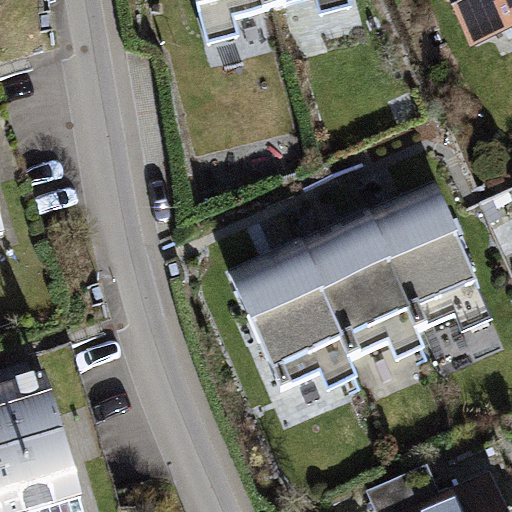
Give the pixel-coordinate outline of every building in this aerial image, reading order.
[(193,0),(206,48),(239,40),(236,21),(312,0),(318,19),(355,9),(352,0),(193,0)] [(511,0),(447,0),(472,49),(511,29),(511,0)] [(436,187),(229,277),(279,392),(320,375),(328,395),(359,381),(350,361),(388,345),(396,365),(426,352),(417,333),(455,316),(464,336),(495,322),(436,187)] [(0,237),(9,235),(0,206),(0,237)] [(0,511),(51,511),(89,500),(51,376),(0,391),(0,511)] [(428,470),(368,496),(374,511),(508,511),(491,473),(440,496),(428,470)]
